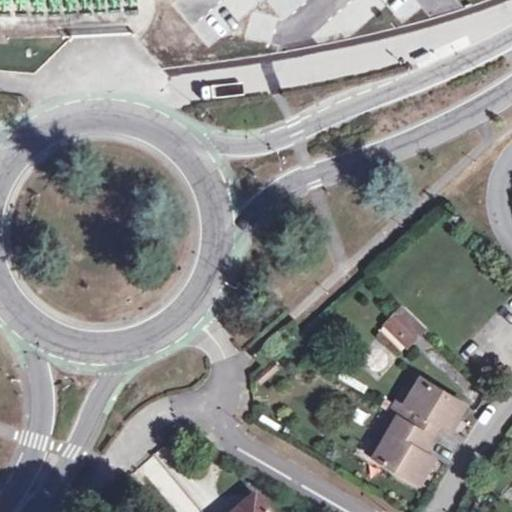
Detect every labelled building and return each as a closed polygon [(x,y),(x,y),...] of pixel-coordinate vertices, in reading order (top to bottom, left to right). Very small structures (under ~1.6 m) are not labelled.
[(232,83),(234,95),(264,91),(262,79),(232,83)] [(390,326),(413,345),(426,330),(403,311),(390,326)] [(410,349),(413,345),(390,326),(387,330),(410,349)] [(427,379),(418,393),(411,404),(403,399),(394,413),(386,427),(395,432),(389,443),(379,438),(371,452),(424,484),(440,459),(428,451),(444,424),(456,430),(470,404),(427,379)] [(409,388),(403,399),(411,404),(418,393),(409,388)] [(164,446),(143,466),(169,494),(191,474),(164,446)] [(267,511),(251,492),(227,511),(267,511)]
